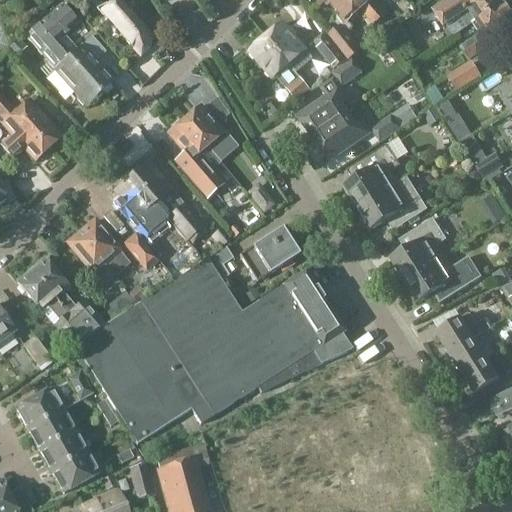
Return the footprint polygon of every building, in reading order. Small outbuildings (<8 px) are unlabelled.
[(118,0),(115,0),(100,14),(140,58),(149,50),(144,45),(151,38),(125,9),(118,0)] [(328,2),(340,16),(333,21),(340,29),(327,38),(347,63),(353,60),(361,53),(347,34),(353,29),(348,24),(362,11),(352,0),(315,0),(322,7),(328,2)] [(352,0),(362,11),(375,26),(388,16),(374,1),(375,0),(352,0)] [(457,21),(457,20),(459,18),(467,30),(474,25),(500,8),(495,0),(463,0),(455,5),(451,0),(450,0),(433,12),(435,15),(434,15),(443,30),(457,21)] [(42,22),(37,27),(99,97),(113,85),(94,64),(105,54),(92,38),(77,51),(64,37),(78,25),(61,5),(42,22)] [(460,49),(469,62),(509,35),(508,34),(511,31),(511,18),(504,7),(501,9),(500,8),(474,25),(481,36),(460,49)] [(424,25),(416,14),(396,29),(404,40),(424,25)] [(283,25),(267,40),(296,74),(312,61),(312,60),(306,53),(307,53),(283,25)] [(26,37),(49,63),(40,71),(47,79),(54,73),(86,109),(99,97),(37,27),(26,37)] [(313,46),(326,61),(325,62),(334,73),(347,63),(327,38),(325,36),(313,46)] [(273,81),(276,78),(297,102),(310,91),(296,74),(267,40),(250,54),(273,81)] [(27,49),(19,41),(7,52),(15,61),(27,49)] [(342,88),(362,72),(353,60),(347,63),(334,73),(333,75),(342,88)] [(511,65),(509,61),(495,70),(501,79),(511,72),(511,65)] [(480,78),(472,65),(447,79),(456,93),(480,78)] [(496,91),(511,115),(511,113),(511,82),(496,91)] [(4,104),(48,152),(61,140),(18,91),(6,102),(5,102),(4,104)] [(301,118),(315,139),(348,117),(340,105),(347,101),(340,91),(301,118)] [(0,124),(2,127),(1,127),(11,138),(1,147),(13,161),(23,152),(34,164),(48,152),(4,104),(5,102),(6,102),(0,95),(0,124)] [(272,120),(283,112),(275,101),(264,109),(272,120)] [(437,108),(446,123),(457,117),(447,101),(437,108)] [(405,104),(390,114),(392,118),(399,127),(415,117),(405,104)] [(200,109),(184,123),(207,150),(223,135),(200,109)] [(442,121),(435,109),(423,117),(431,128),(442,121)] [(356,129),(348,117),(315,139),(330,161),(369,134),(363,124),(356,129)] [(380,143),(400,129),(399,127),(392,118),(372,131),(380,143)] [(176,164),(202,194),(218,180),(199,157),(207,150),(184,123),(168,137),(184,156),(176,164)] [(343,188),(356,209),(397,185),(390,174),(400,168),(386,146),(363,161),(370,171),(343,188)] [(503,169),(496,157),(476,169),(483,182),(484,181),(486,185),(501,175),(499,172),(503,169)] [(148,166),(131,180),(155,207),(187,244),(188,242),(193,247),(204,237),(201,232),(204,229),(184,205),(172,215),(161,202),(171,193),(148,166)] [(482,182),(476,172),(466,178),(472,188),(482,182)] [(356,209),(371,233),(395,217),(402,227),(408,223),(411,227),(419,221),(417,218),(428,211),(407,179),(397,185),(356,209)] [(138,221),(155,207),(131,180),(115,194),(138,221)] [(493,226),(506,218),(501,210),(489,219),(493,226)] [(223,218),(218,212),(215,215),(220,221),(223,218)] [(389,262),(404,285),(445,260),(437,247),(447,241),(433,220),(408,236),(414,246),(389,262)] [(97,254),(95,256),(115,279),(130,266),(119,253),(95,224),(82,235),(97,254)] [(234,240),(241,234),(235,226),(228,232),(234,240)] [(221,249),(229,242),(221,231),(212,238),(221,249)] [(282,231),(239,258),(256,285),(299,257),(282,231)] [(114,280),(115,279),(95,256),(97,254),(82,235),(68,247),(93,275),(91,277),(106,295),(119,285),(114,280)] [(157,263),(135,237),(124,247),(147,273),(157,263)] [(227,250),(208,261),(222,282),(230,277),(223,268),(234,261),(227,250)] [(404,285),(418,307),(442,291),(448,301),(482,279),(469,258),(451,269),(445,260),(404,285)] [(73,347),(74,349),(88,370),(95,382),(137,447),(191,412),(200,427),(212,419),(257,391),(260,396),(352,352),(342,335),(344,333),(324,301),(317,289),(307,273),(242,314),(222,282),(208,261),(140,305),(106,326),(87,338),(73,347)] [(183,268),(178,261),(165,270),(170,277),(183,268)] [(44,262),(30,274),(77,328),(77,327),(87,338),(106,326),(84,301),(74,309),(62,295),(68,290),(44,262)] [(509,278),(504,270),(492,276),(497,285),(509,278)] [(30,274),(17,286),(72,349),(73,347),(87,338),(77,327),(77,328),(30,274)] [(501,291),(508,301),(511,298),(511,284),(501,291)] [(138,288),(128,297),(135,305),(136,306),(146,298),(138,288)] [(260,298),(255,290),(245,297),(250,305),(260,298)] [(111,323),(122,314),(113,303),(102,312),(111,323)] [(0,312),(0,345),(16,335),(0,312)] [(436,336),(449,356),(473,341),(473,342),(491,330),(484,320),(476,326),(470,317),(467,316),(436,336)] [(38,369),(50,361),(34,340),(23,348),(38,369)] [(503,350),(497,340),(489,346),(495,356),(503,350)] [(473,341),(449,356),(462,376),(485,361),(473,342),(473,341)] [(511,372),(511,364),(510,360),(501,366),(507,376),(511,372)] [(498,381),(485,361),(462,376),(475,396),(498,381)] [(28,431),(63,412),(91,396),(78,374),(67,380),(76,396),(60,405),(51,390),(43,395),(42,393),(17,407),(18,408),(16,410),(28,431)] [(511,390),(495,399),(489,402),(497,418),(511,410),(511,390)] [(97,407),(104,418),(111,413),(105,403),(97,407)] [(28,431),(39,452),(75,433),(63,412),(28,431)] [(118,424),(111,413),(104,418),(111,429),(118,424)] [(511,431),(503,436),(511,455),(511,454),(511,431)] [(87,454),(75,433),(39,452),(51,473),(87,454)] [(210,466),(204,446),(156,459),(160,471),(157,472),(167,511),(208,511),(197,470),(210,466)] [(129,452),(118,458),(122,466),(134,460),(129,452)] [(99,475),(87,454),(51,473),(63,495),(99,475)] [(146,468),(128,472),(136,501),(153,496),(146,468)] [(111,477),(102,482),(99,483),(103,492),(116,485),(111,477)] [(1,484),(0,484),(0,511),(31,511),(19,489),(8,496),(1,484)] [(99,502),(80,511),(125,511),(118,495),(99,503),(99,502)]
